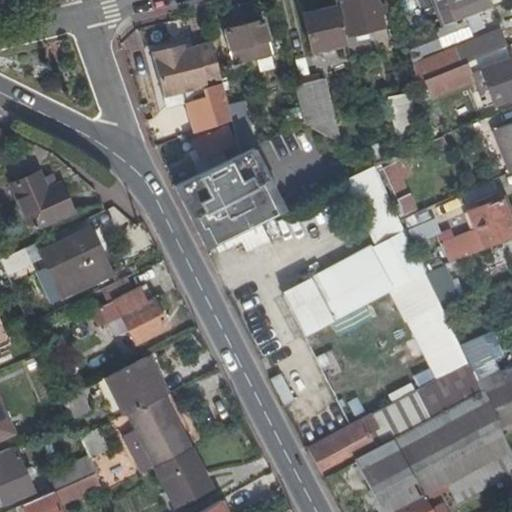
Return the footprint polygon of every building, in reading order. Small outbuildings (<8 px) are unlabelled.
[(332,0),(342,38),(357,35),(381,29),(373,0),(332,0)] [(425,0),(433,15),(470,0),(425,0)] [(475,0),(470,0),(433,15),(438,29),(481,11),(475,0)] [(328,5),(295,12),(304,55),(337,46),(336,39),(328,5)] [(218,34),(226,67),(268,56),(260,23),(218,34)] [(460,39),(454,24),(418,39),(417,40),(420,46),(423,54),(460,39)] [(442,56),(447,71),(456,68),(496,51),(489,34),(441,53),(442,56)] [(342,38),(336,39),(337,46),(341,63),(362,58),(357,35),(342,38)] [(413,49),(420,46),(417,40),(417,37),(399,45),(400,51),(412,47),(413,49)] [(206,52),(204,44),(177,51),(166,53),(165,49),(146,53),(157,95),(213,82),(206,52)] [(447,71),(442,56),(405,71),(409,87),(447,71)] [(511,77),(505,61),(473,75),(487,111),(511,101),(511,77)] [(409,87),(413,107),(463,86),(456,68),(447,71),(409,87)] [(294,123),(340,150),(322,80),(286,88),(294,123)] [(399,97),(380,101),(390,143),(409,139),(399,97)] [(238,151),(246,148),(237,112),(221,115),(233,154),(238,151)] [(233,154),(218,122),(185,139),(192,152),(185,155),(193,174),(197,171),(233,154)] [(510,173),(511,171),(511,122),(492,130),(510,173)] [(0,167),(1,168),(14,140),(0,133),(0,167)] [(197,171),(193,174),(168,186),(199,250),(269,214),(238,151),(233,154),(197,171)] [(383,169),(390,183),(401,177),(395,163),(383,169)] [(43,169),(14,183),(36,228),(79,208),(65,180),(61,182),(52,186),(47,176),(43,169)] [(56,171),(47,176),(52,186),(61,182),(56,171)] [(401,177),(390,183),(404,214),(416,208),(401,177)] [(390,196),(383,181),(364,191),(371,206),(389,198),(390,196)] [(304,337),(426,272),(400,219),(390,196),(389,198),(397,215),(380,224),(385,235),(384,236),(386,240),(283,296),(304,337)] [(484,248),(511,236),(511,212),(505,196),(469,212),(484,248)] [(451,198),(432,204),(438,224),(457,218),(451,198)] [(92,225),(38,251),(42,260),(47,270),(60,297),(104,276),(93,255),(104,250),(92,225)] [(12,242),(0,247),(0,261),(17,253),(12,242)] [(22,251),(28,266),(42,260),(38,251),(35,244),(22,251)] [(0,261),(0,270),(3,278),(28,266),(22,251),(17,253),(0,261)] [(443,263),(425,270),(435,293),(452,286),(443,263)] [(47,270),(37,276),(52,308),(62,303),(60,297),(47,270)] [(100,292),(106,309),(133,294),(128,279),(100,292)] [(119,318),(132,344),(163,328),(143,289),(133,294),(106,309),(88,318),(95,331),(119,318)] [(256,311),(277,351),(304,337),(283,296),(256,311)] [(63,329),(70,343),(90,333),(84,319),(63,329)] [(145,355),(103,377),(122,415),(157,397),(165,393),(145,355)] [(383,461),(489,405),(478,381),(469,363),(430,385),(325,440),(309,448),(323,475),(324,475),(342,465),(376,447),(383,461)] [(489,405),(503,435),(511,431),(511,366),(478,381),(489,405)] [(58,400),(67,420),(87,409),(78,390),(58,400)] [(117,437),(135,472),(146,467),(185,448),(157,397),(122,415),(120,416),(128,431),(117,437)] [(502,436),(503,435),(489,405),(383,461),(392,479),(372,490),(378,502),(502,436)] [(82,453),(85,461),(98,454),(87,433),(75,439),(82,453)] [(511,498),(511,497),(511,453),(503,435),(502,436),(378,502),(381,507),(383,511),(444,511),(442,507),(431,511),(422,495),(446,482),(458,504),(502,480),(511,498)] [(9,446),(0,449),(0,505),(29,492),(9,446)] [(358,466),(372,490),(392,479),(383,461),(376,447),(342,465),(346,473),(358,466)] [(185,448),(146,467),(167,509),(207,488),(185,448)] [(40,471),(49,490),(90,472),(85,461),(82,453),(40,471)] [(49,490),(18,504),(21,511),(57,511),(55,506),(96,487),(90,472),(49,490)] [(221,511),(214,499),(189,511),(221,511)]
